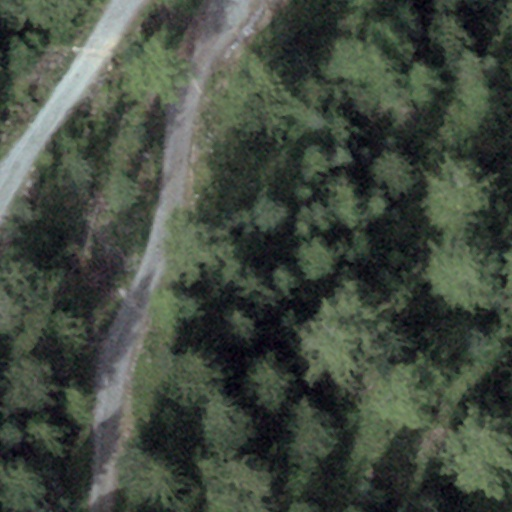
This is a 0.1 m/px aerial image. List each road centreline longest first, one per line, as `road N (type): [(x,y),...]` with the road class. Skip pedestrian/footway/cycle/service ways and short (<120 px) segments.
road 1 (track): [(245,0),(233,133),(122,313),(83,511)]
road 2 (track): [(0,201),(129,0)]
